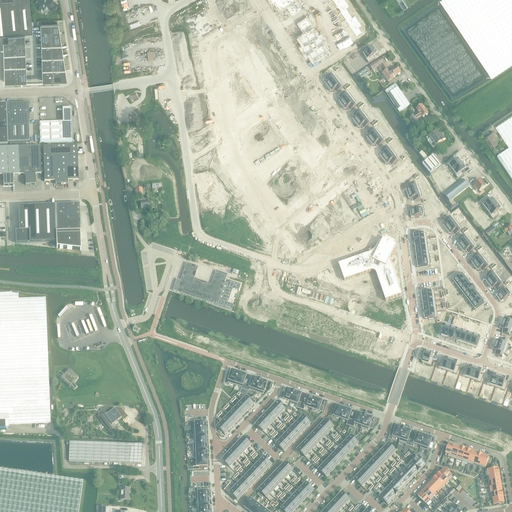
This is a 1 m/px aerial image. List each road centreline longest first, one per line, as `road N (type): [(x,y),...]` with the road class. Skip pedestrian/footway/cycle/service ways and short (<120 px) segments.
road 1 (residential): [(257,0),(394,193),(401,226)]
road 2 (unclassified): [(511,209),(358,0)]
road 3 (unknown): [(174,327),(391,404)]
road 4 (tertiary): [(112,308),(154,415),(161,511)]
road 5 (residential): [(246,253),(196,228),(171,78)]
road 6 (residential): [(482,362),(493,303),(432,225),(401,226)]
road 7 (residential): [(232,511),(325,413),(331,396)]
road 8 (residential): [(388,416),(382,434),(309,511)]
